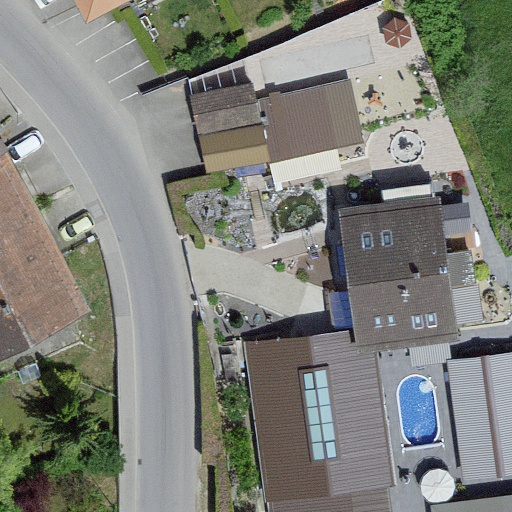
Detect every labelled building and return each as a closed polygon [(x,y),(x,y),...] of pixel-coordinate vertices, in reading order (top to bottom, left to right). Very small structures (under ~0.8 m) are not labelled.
[(319,86),(254,103),(269,161),(334,144),(319,86)] [(251,164),(235,88),(178,100),(194,175),(251,164)] [(0,341),(69,308),(0,167),(0,341)] [(450,313),(436,189),(351,199),(365,322),(450,313)] [(385,469),(366,326),(251,341),(270,484),(385,469)] [(511,511),(511,487),(435,489),(435,511),(511,511)]
